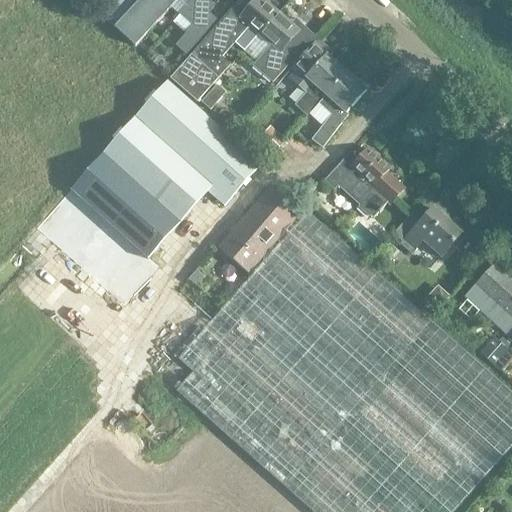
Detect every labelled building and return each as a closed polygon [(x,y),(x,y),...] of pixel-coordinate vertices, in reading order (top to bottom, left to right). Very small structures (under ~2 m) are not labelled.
[(136,0),(139,2),(140,0),(112,0),(101,13),(109,19),(126,0),(136,0)] [(179,0),(178,0),(140,0),(139,2),(114,29),(144,56),(181,15),(180,15),(192,0),(179,0)] [(222,58),(249,27),(255,33),(259,36),(278,14),(261,0),(256,0),(255,2),(240,19),(231,12),(198,50),(190,59),(170,81),(196,104),(230,66),(222,58)] [(207,13),(218,0),(192,0),(180,14),(180,15),(181,15),(194,27),(177,47),(186,56),(216,22),(207,13)] [(294,65),(317,40),(300,24),(295,29),(286,21),(278,14),(259,36),(267,43),(271,47),(255,65),(253,67),(255,69),(273,84),(291,63),(294,65)] [(307,117),(345,74),(339,68),(328,59),(332,54),(317,40),(294,65),(295,67),(300,62),(303,64),(289,79),(305,94),(294,106),(300,112),(307,117)] [(346,114),(365,93),(358,85),(360,83),(349,74),(347,76),(345,74),(307,117),(307,118),(318,106),(331,117),(312,141),(322,149),(347,115),(346,114)] [(168,84),(158,96),(154,93),(144,104),(148,107),(71,194),(149,262),(209,194),(224,207),(260,166),(168,84)] [(226,93),(217,85),(201,102),(211,111),(226,93)] [(390,205),(403,191),(385,174),(389,170),(367,151),(357,162),(349,155),(324,182),(334,191),(338,187),(373,220),(378,214),(379,214),(382,211),(382,210),(388,203),(390,205)] [(315,189),(309,184),(303,191),(309,196),(315,189)] [(269,188),(255,205),(217,250),(248,276),(277,242),(280,245),(178,360),(193,373),(176,392),(311,511),(455,511),(511,448),(511,393),(308,213),(298,225),(294,222),(300,214),(269,188)] [(441,258),(461,236),(432,210),(420,222),(411,214),(392,235),(403,244),(401,246),(411,255),(423,242),(441,258)] [(511,280),(494,265),(470,292),(464,298),(505,335),(511,326),(511,322),(506,318),(511,311),(511,280)] [(511,311),(506,318),(511,322),(511,326),(505,335),(497,343),(493,339),(480,355),(491,365),(504,350),(507,353),(494,366),(501,372),(511,359),(511,311)]
